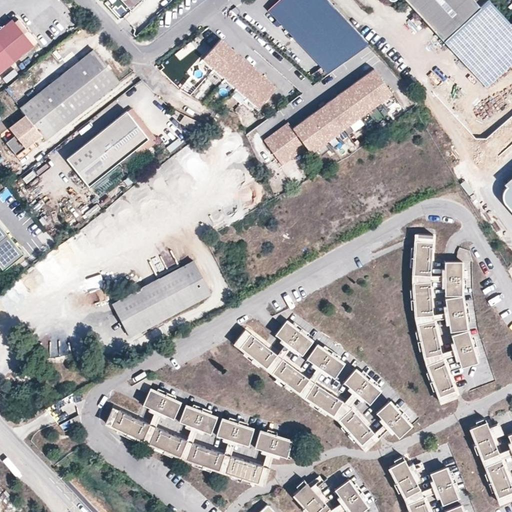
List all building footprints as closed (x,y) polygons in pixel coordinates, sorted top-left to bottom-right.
[(123,0),(133,10),(143,0),(123,0)] [(370,46),(326,0),(280,0),(270,10),(278,20),(274,24),(277,27),(281,24),(328,76),(370,46)] [(406,0),(446,41),(489,0),(406,0)] [(511,23),(510,25),(489,0),(446,41),(490,87),(511,66),(511,23)] [(17,12),(0,26),(0,70),(39,38),(17,12)] [(222,40),(204,60),(257,107),(275,86),(222,40)] [(27,117),(11,129),(17,135),(7,143),(18,156),(43,136),(46,140),(115,83),(90,53),(22,110),(27,117)] [(205,75),(211,84),(220,79),(214,69),(205,75)] [(286,122),(261,139),(280,164),(303,147),(309,155),(392,96),(373,71),(291,130),(286,122)] [(126,113),(68,160),(90,187),(148,140),(126,113)] [(170,153),(182,143),(177,136),(165,146),(170,153)] [(0,273),(29,249),(0,215),(0,273)] [(434,234),(417,234),(415,275),(432,275),(434,234)] [(193,258),(114,304),(132,338),(211,293),(193,258)] [(463,261),(446,261),(446,295),(463,295),(463,261)] [(19,280),(6,290),(14,301),(27,290),(19,280)] [(425,282),(415,282),(417,316),(434,315),(432,282),(425,282)] [(463,295),(446,298),(452,332),(469,329),(463,295)] [(436,320),(419,324),(426,357),(443,353),(436,320)] [(286,322),(277,336),(304,355),(314,341),(286,322)] [(247,330),(236,343),(269,369),(279,355),(247,330)] [(469,330),(453,335),(463,367),(479,362),(469,330)] [(318,345),(308,359),(336,378),(346,364),(318,345)] [(445,358),(429,364),(443,403),(459,396),(445,358)] [(285,359),(274,373),(302,394),(312,380),(285,359)] [(357,369),(346,382),(372,404),(383,391),(357,369)] [(317,383),(308,398),(335,416),(345,401),(317,383)] [(152,390),(144,406),(176,420),(183,404),(152,390)] [(391,401),(378,413),(401,438),(414,426),(391,401)] [(187,406),(181,422),(213,435),(219,418),(187,406)] [(354,408),(341,420),(368,450),(381,438),(354,408)] [(114,409),(107,424),(145,441),(152,426),(114,409)] [(223,420),(218,436),(250,446),(256,430),(223,420)] [(488,421),(472,428),(485,459),(500,453),(488,421)] [(158,428),(151,444),(182,457),(189,442),(158,428)] [(262,432),(257,448),(289,458),(294,442),(262,432)] [(194,444),(189,460),(221,471),(226,455),(194,444)] [(233,457),(228,473),(267,485),(272,469),(233,457)] [(391,467),(407,498),(423,491),(407,459),(391,467)] [(511,482),(503,459),(487,465),(499,497),(511,492),(511,482)] [(448,467),(432,473),(444,504),(461,498),(448,467)] [(337,490),(353,511),(364,511),(371,507),(351,480),(337,490)] [(296,495),(311,511),(327,511),(332,508),(309,483),(296,495)] [(431,511),(426,497),(410,503),(413,511),(431,511)]
